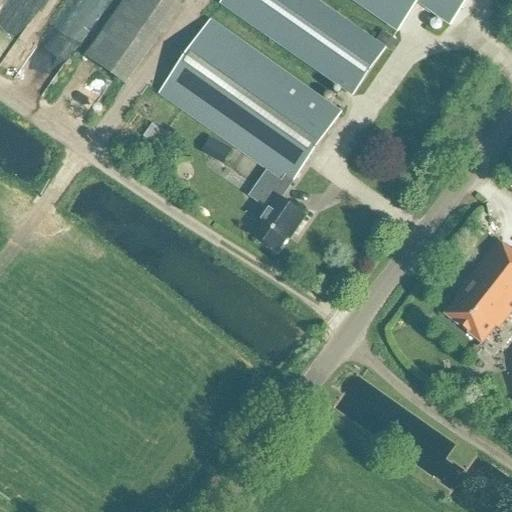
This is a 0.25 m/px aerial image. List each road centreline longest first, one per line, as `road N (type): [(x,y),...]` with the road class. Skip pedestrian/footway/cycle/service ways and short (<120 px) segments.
road 1 (unclassified): [(511,120),(209,511)]
road 2 (track): [(347,331),(0,94)]
road 3 (track): [(340,340),(511,465)]
